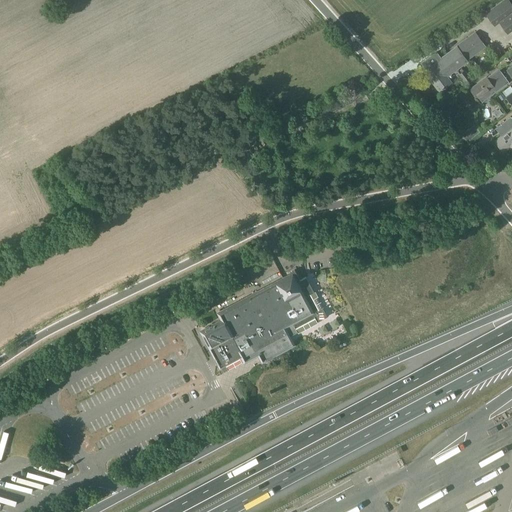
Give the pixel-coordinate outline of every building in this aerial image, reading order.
[(511,35),(511,0),(500,0),(485,10),(494,24),(499,21),(507,33),(508,32),(510,37),(511,35)] [(498,50),(490,38),(482,28),(457,47),(464,56),(483,43),(491,54),(498,50)] [(464,56),(457,47),(446,55),(455,68),(456,68),(467,61),(464,56)] [(446,76),(456,68),(455,68),(446,55),(436,63),(435,62),(420,73),(427,82),(431,80),(439,91),(450,83),(446,76)] [(481,102),(504,85),(501,81),(505,78),(498,68),(469,89),(476,99),(478,98),(481,102)] [(511,86),(502,92),(511,105),(511,86)] [(467,102),(472,110),(476,107),(471,99),(467,102)] [(511,119),(510,117),(500,125),(505,132),(503,134),(502,132),(500,134),(501,136),(495,141),(503,153),(509,148),(511,151),(511,119)] [(420,168),(430,163),(426,158),(417,162),(420,168)] [(298,282),(294,274),(292,271),(287,274),(289,277),(220,314),(223,321),(202,332),(222,368),(224,372),(260,353),(264,359),(284,348),(292,344),(288,337),(327,316),(306,277),(298,282)] [(241,366),(226,374),(228,379),(243,372),(241,366)] [(55,486),(57,480),(29,471),(28,477),(55,486)]
